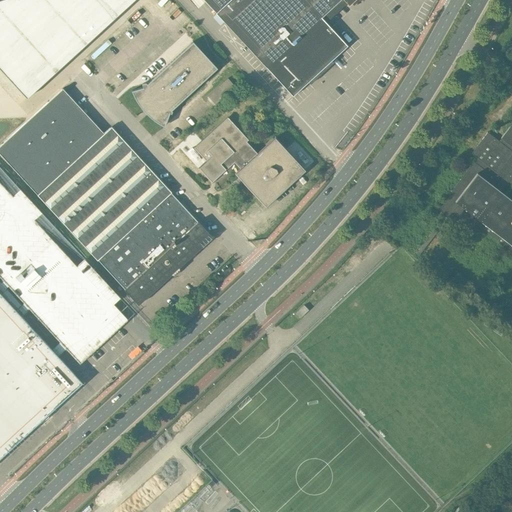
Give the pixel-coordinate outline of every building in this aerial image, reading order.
[(0,0),(0,68),(27,98),(133,0),(0,0)] [(204,0),(292,96),(308,81),(310,83),(311,83),(306,78),(314,71),(315,72),(321,66),(320,65),(328,58),(333,63),(333,62),(331,60),(347,45),(321,17),(339,0),(343,0),(348,5),(353,0),(204,0)] [(144,107),(145,109),(147,111),(150,114),(152,116),(157,119),(160,121),(162,122),(166,124),(171,111),(173,111),(174,109),(173,108),(218,65),(193,39),(147,81),(143,82),(144,86),(132,89),(134,92),(135,94),(136,97),(137,99),(139,101),(141,104),(144,107)] [(206,95),(212,104),(227,94),(223,88),(230,84),(227,81),(206,95)] [(111,126),(103,133),(63,91),(0,147),(0,153),(138,304),(212,236),(111,126)] [(303,170),(296,162),(272,136),(256,150),(245,138),(247,136),(226,114),(192,144),(206,159),(199,165),(211,179),(234,159),(241,167),(236,171),(259,196),(266,204),(303,170)] [(488,131),(471,152),(480,158),(477,162),(474,161),(437,208),(468,232),(475,223),(511,251),(511,122),(501,137),(506,141),(504,144),(488,131)] [(0,270),(80,359),(125,318),(109,301),(115,295),(85,262),(80,267),(36,218),(42,213),(20,189),(14,195),(0,179),(0,270)] [(0,462),(85,384),(0,292),(0,462)] [(301,318),(309,310),(304,304),(295,312),(301,318)]
